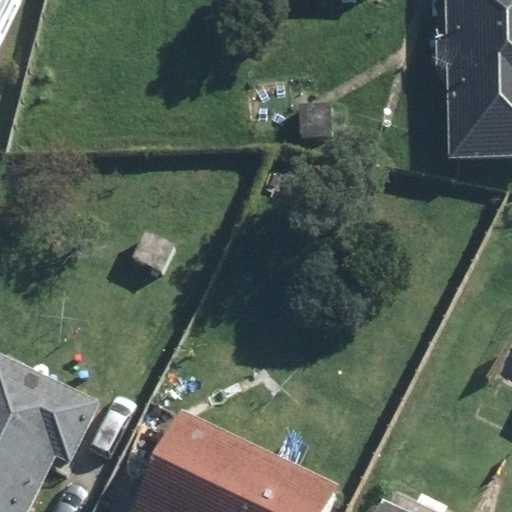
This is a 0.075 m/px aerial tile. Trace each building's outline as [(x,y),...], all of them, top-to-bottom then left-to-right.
[(51,0),(0,0),(0,101),(2,103),(51,0)] [(511,0),(464,0),(468,166),(511,164),(511,0)] [(82,237),(196,294),(219,246),(105,189),(82,237)] [(511,511),(511,243),(502,238),(369,511),(511,511)] [(298,307),(232,272),(206,320),(273,355),(298,307)] [(88,469),(117,408),(3,353),(0,359),(0,511),(53,511),(77,464),(88,469)] [(349,511),(357,495),(180,417),(138,511),(349,511)]
